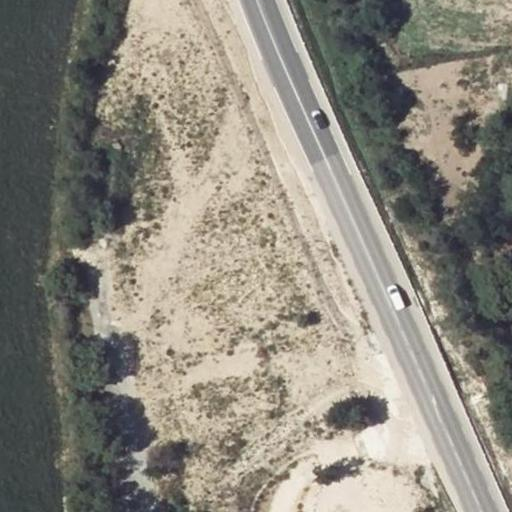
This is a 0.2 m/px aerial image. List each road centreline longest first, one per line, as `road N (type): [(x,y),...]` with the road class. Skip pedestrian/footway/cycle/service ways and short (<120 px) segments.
road 1 (primary): [(256,0),(484,511)]
road 2 (track): [(144,511),(99,263),(109,155),(141,0)]
